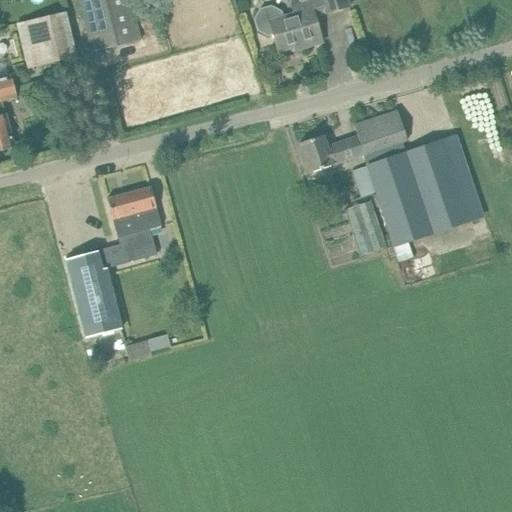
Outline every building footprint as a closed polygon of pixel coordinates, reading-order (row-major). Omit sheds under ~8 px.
[(79,0),(87,33),(92,52),(140,41),(135,21),(130,0),(79,0)] [(267,36),(273,35),(278,52),(295,47),(294,46),(305,43),(306,47),(322,43),(309,0),(307,0),(289,5),(292,14),(282,17),(280,11),(270,6),(258,9),(253,19),(257,31),(267,36)] [(345,0),(320,0),(324,13),(348,6),(345,0)] [(16,23),(29,69),(76,56),(64,10),(16,23)] [(0,151),(14,148),(5,114),(1,100),(16,96),(10,74),(0,77),(0,151)] [(397,111),(354,126),(357,137),(363,154),(406,140),(397,111)] [(323,136),(298,144),(308,172),(363,154),(357,137),(327,147),(323,136)] [(367,166),(394,246),(481,217),(455,137),(367,166)] [(150,187),(106,199),(119,245),(66,260),(86,338),(121,329),(104,266),(155,253),(148,229),(160,225),(150,187)] [(370,201),(345,210),(360,255),(385,247),(370,201)] [(128,346),(124,347),(128,361),(132,360),(143,357),(151,355),(147,342),(139,344),(128,346)]
